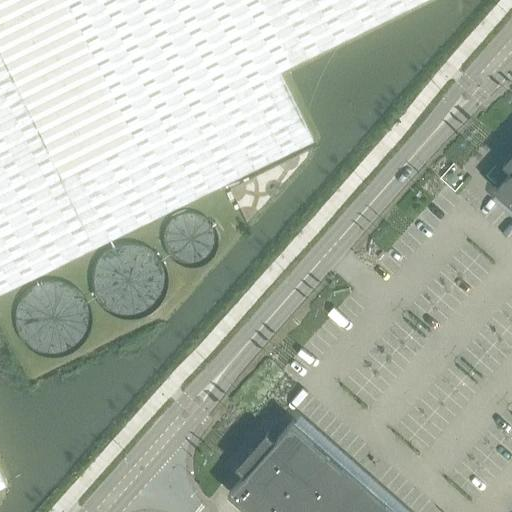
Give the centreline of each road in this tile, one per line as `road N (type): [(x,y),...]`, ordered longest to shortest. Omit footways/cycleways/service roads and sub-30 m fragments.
road 1 (secondary): [(234,350),(430,132)]
road 2 (secondary): [(146,471),(213,394),(234,350)]
road 3 (secondary): [(234,350),(128,456)]
road 4 (secondary): [(509,27),(451,92),(430,132)]
